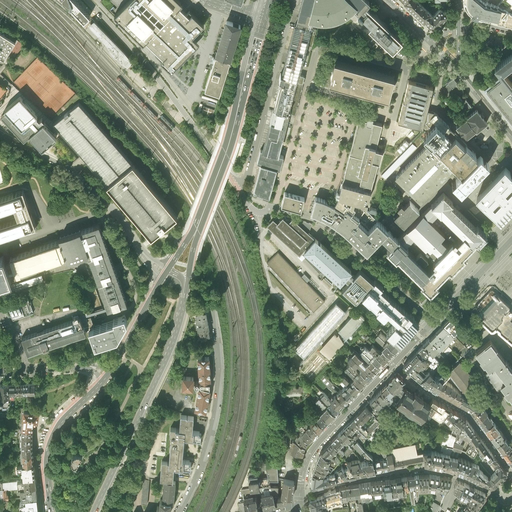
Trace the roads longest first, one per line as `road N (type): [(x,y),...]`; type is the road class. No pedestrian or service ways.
road 1 (unclassified): [(86,0),(162,85),(249,207),(261,214),(272,207)]
road 2 (primary): [(94,511),(163,366),(186,287)]
road 3 (residential): [(300,494),(422,470),(511,496)]
road 4 (residential): [(181,511),(217,404),(211,307)]
road 5 (primary): [(203,215),(261,15)]
road 6 (unclassified): [(140,251),(81,180),(0,135)]
road 7 (unclassified): [(300,494),(309,455),(394,364)]
road 8 (residential): [(511,472),(468,414),(394,364)]
road 9 (primary): [(96,386),(50,440),(49,511)]
